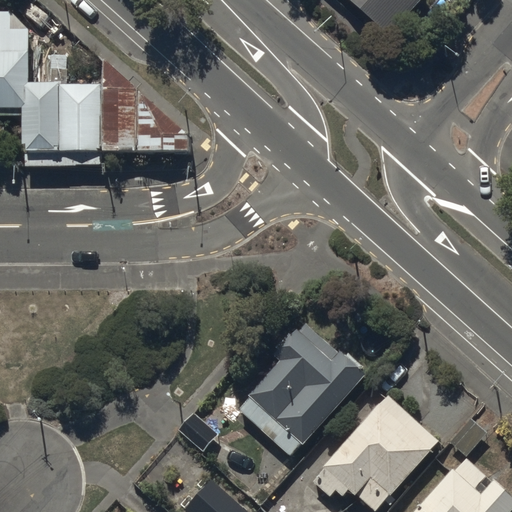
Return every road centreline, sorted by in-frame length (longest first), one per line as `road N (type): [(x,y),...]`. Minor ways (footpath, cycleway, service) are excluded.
road 1 (secondary): [(511,346),(302,158)]
road 2 (secondary): [(243,0),(424,166)]
road 3 (residential): [(203,0),(294,92),(309,125),(302,158)]
road 4 (residential): [(302,158),(253,213),(227,229),(196,240),(154,222)]
road 5 (residential): [(511,301),(416,213),(415,179),(424,166)]
road 6 (residential): [(154,222),(226,170),(230,120),(218,83)]
road 7 (residential): [(0,226),(154,222)]
road 8 (residential): [(424,166),(511,65)]
road 9 (secondary): [(218,83),(128,0)]
